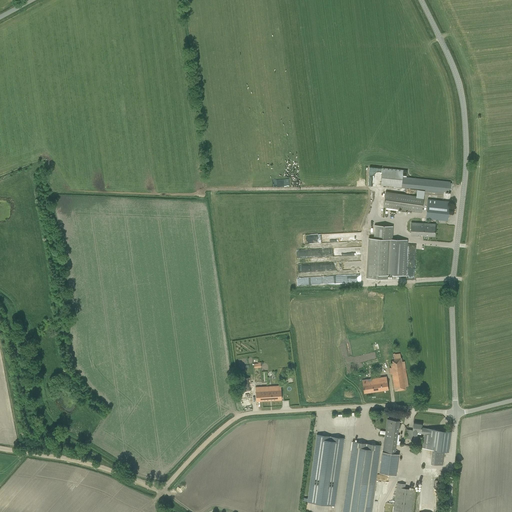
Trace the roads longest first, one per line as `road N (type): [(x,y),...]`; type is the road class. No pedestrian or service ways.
road 1 (unclassified): [(455,412),(451,289),(465,134),(453,69),(420,0)]
road 2 (unclassified): [(161,489),(223,426),(247,413),(368,406),(455,412)]
road 3 (track): [(161,489),(73,460),(0,448)]
